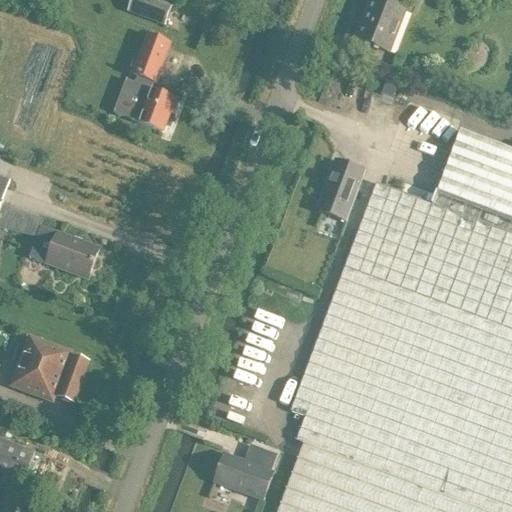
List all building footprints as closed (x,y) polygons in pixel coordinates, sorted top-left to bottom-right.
[(157,0),(132,0),(128,11),(165,25),(172,5),(157,0)] [(392,53),(408,11),(376,0),(374,0),(360,41),(392,53)] [(147,38),(133,75),(136,76),(133,84),(125,81),(112,115),(137,124),(137,126),(160,135),(174,98),(151,89),(154,81),(157,82),(170,47),(147,38)] [(387,79),(382,94),(394,98),(399,83),(387,79)] [(511,95),(506,93),(501,104),(511,108),(511,95)] [(302,440),(275,511),(511,511),(511,148),(509,147),(508,150),(460,132),(434,204),(378,184),(292,412),(305,417),(297,439),(302,440)] [(367,172),(337,161),(329,182),(328,182),(318,211),(349,222),(367,172)] [(0,211),(10,183),(0,178),(0,211)] [(40,228),(28,259),(88,281),(99,250),(40,228)] [(67,352),(27,338),(9,387),(49,402),(51,399),(52,395),(70,402),(85,361),(67,355),(67,352)] [(0,473),(20,481),(31,452),(0,440),(0,473)] [(216,483),(265,501),(276,471),(274,470),(279,455),(256,446),(250,463),(227,454),(216,483)] [(26,511),(4,503),(0,511),(26,511)]
